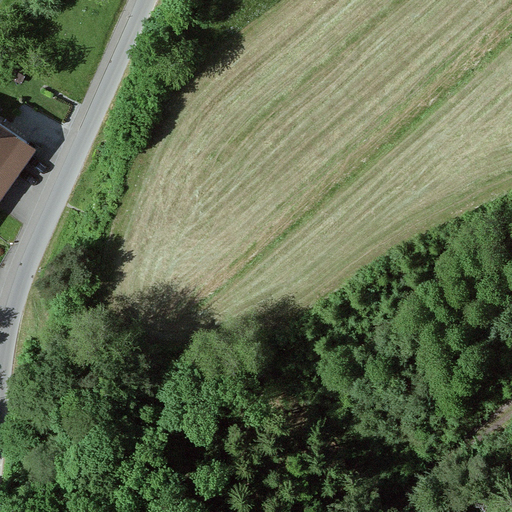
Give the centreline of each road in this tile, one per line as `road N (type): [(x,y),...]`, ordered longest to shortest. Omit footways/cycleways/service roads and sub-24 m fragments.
road 1 (tertiary): [(144,0),(36,242),(0,402)]
road 2 (track): [(511,404),(388,511)]
